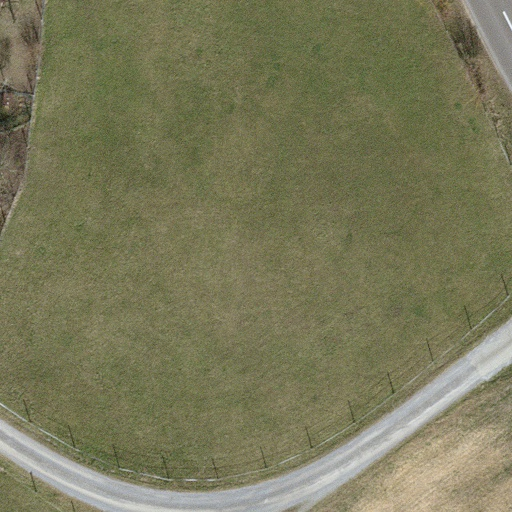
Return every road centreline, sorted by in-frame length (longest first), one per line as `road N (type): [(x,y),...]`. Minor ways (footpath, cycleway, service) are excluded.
road 1 (residential): [(511,355),(331,493),(253,511)]
road 2 (residential): [(153,511),(57,479),(0,439)]
